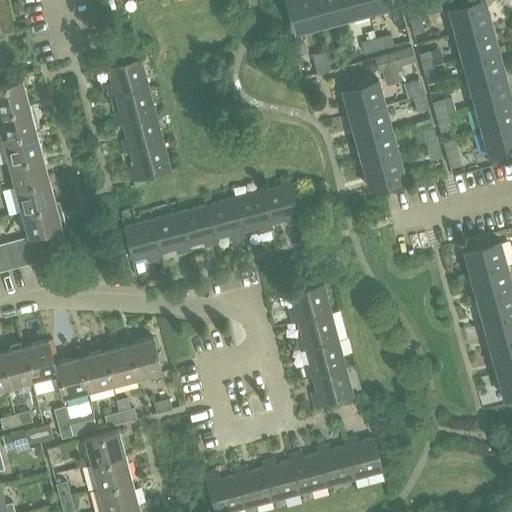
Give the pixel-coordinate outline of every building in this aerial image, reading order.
[(0,0),(0,34),(0,35),(13,31),(5,0),(0,0)] [(113,0),(105,0),(107,7),(108,10),(115,8),(113,0)] [(320,25),(312,0),(286,0),(295,31),(320,25)] [(339,0),(312,0),(320,25),(344,18),(339,0)] [(366,0),(339,0),(344,18),(369,11),(366,0)] [(392,0),(366,0),(369,11),(394,4),(392,0)] [(425,0),(406,5),(405,5),(409,18),(420,15),(421,14),(430,12),(442,9),(439,0),(425,0)] [(473,0),(462,3),(450,7),(456,31),(490,22),(484,0),(473,0)] [(413,33),(413,32),(424,30),(420,15),(409,18),(413,33)] [(490,22),(456,31),(463,56),(497,47),(490,22)] [(364,31),(366,39),(361,41),(363,51),(379,48),(376,37),(374,29),(364,31)] [(391,33),(376,37),(379,48),(394,44),(391,33)] [(380,70),(414,60),(409,45),(375,55),(380,70)] [(342,46),(327,50),(330,61),(345,57),(342,46)] [(497,47),(463,56),(470,81),(504,71),(497,47)] [(418,52),(422,67),(434,64),(430,49),(418,52)] [(330,61),(327,50),(312,54),(314,65),(330,61)] [(110,98),(115,96),(149,87),(142,59),(108,68),(112,84),(106,85),(110,98)] [(434,64),(422,67),(427,82),(438,79),(438,78),(447,76),(443,62),(434,64)] [(504,71),(470,81),(476,105),(510,96),(504,71)] [(408,81),(412,96),(424,93),(420,78),(408,81)] [(0,112),(30,104),(23,79),(0,85),(0,112)] [(344,88),(351,113),(384,104),(378,79),(344,88)] [(149,87),(115,96),(119,112),(114,113),(117,125),(123,124),(157,115),(149,87)] [(424,93),(412,96),(417,111),(428,108),(424,93)] [(511,102),(510,96),(476,105),(483,130),(511,121),(511,102)] [(431,101),(436,116),(447,113),(447,110),(454,108),(451,97),(444,99),(443,97),(431,101)] [(30,104),(0,112),(0,137),(1,137),(1,138),(36,128),(30,104)] [(384,104),(351,113),(358,138),(391,129),(384,104)] [(447,113),(436,116),(440,131),(451,128),(447,113)] [(157,115),(123,124),(126,139),(121,140),(124,152),(130,151),(164,142),(157,115)] [(511,121),(483,130),(490,155),(511,148),(511,121)] [(421,130),(426,146),(438,142),(433,126),(421,130)] [(36,128),(1,138),(8,161),(42,152),(36,128)] [(391,129),(358,138),(364,162),(398,153),(391,129)] [(449,165),(461,162),(454,137),(442,140),(449,165)] [(164,142),(130,151),(134,166),(129,167),(132,181),(171,170),(164,142)] [(438,142),(426,146),(430,160),(441,156),(438,142)] [(42,152),(8,161),(14,186),(49,176),(42,152)] [(398,153),(364,162),(371,187),(404,178),(398,153)] [(49,176),(14,186),(21,210),(55,201),(49,176)] [(290,182),(262,189),(270,223),(285,219),(287,224),(301,221),(290,182)] [(262,189),(233,197),(242,230),(257,226),(259,231),(272,228),(270,223),(262,189)] [(233,197),(206,204),(215,237),(229,233),(231,239),(244,236),(242,230),(233,197)] [(21,210),(27,235),(28,237),(37,234),(48,231),(61,228),(62,228),(55,201),(21,210)] [(206,204),(178,211),(187,244),(202,241),(204,246),(216,243),(215,237),(206,204)] [(178,211),(152,218),(160,252),(175,248),(176,253),(189,250),(187,244),(178,211)] [(162,257),(160,252),(152,218),(123,226),(132,259),(149,255),(150,260),(162,257)] [(61,228),(48,231),(51,242),(64,238),(61,228)] [(48,231),(37,234),(43,259),(55,256),(51,242),(48,231)] [(27,235),(25,236),(32,262),(43,259),(37,234),(28,237),(27,235)] [(25,236),(13,239),(20,265),(32,262),(25,236)] [(13,239),(2,242),(9,268),(20,265),(13,239)] [(465,249),(472,274),(506,265),(499,240),(465,249)] [(0,270),(9,268),(2,242),(0,242),(0,270)] [(511,287),(506,265),(472,274),(479,298),(511,288),(511,287)] [(292,322),(298,321),(332,312),(324,283),(290,292),(294,308),(289,309),(292,322)] [(511,288),(479,298),(486,323),(511,315),(511,288)] [(332,312),(298,321),(301,335),(296,337),(300,350),(305,348),(339,340),(332,312)] [(511,315),(486,323),(492,348),(511,342),(511,315)] [(153,336),(127,342),(137,378),(162,371),(153,336)] [(49,339),(23,346),(32,380),(56,374),(57,374),(54,362),(55,362),(49,339)] [(339,340),(305,348),(308,362),(304,364),(307,377),(312,375),(346,367),(339,340)] [(127,342),(103,349),(113,384),(137,378),(127,342)] [(511,342),(492,348),(499,372),(511,368),(511,342)] [(23,346),(0,352),(0,356),(8,387),(32,380),(23,346)] [(103,349),(79,355),(89,390),(113,384),(103,349)] [(79,355),(55,362),(54,362),(57,374),(56,374),(63,397),(89,390),(79,355)] [(346,367),(312,375),(316,390),(311,392),(314,405),(353,395),(346,367)] [(511,368),(499,372),(506,397),(511,395),(511,368)] [(156,412),(172,408),(169,397),(154,401),(156,412)] [(54,408),(58,423),(69,420),(65,405),(54,408)] [(134,406),(119,410),(122,421),(137,417),(134,406)] [(29,409),(15,413),(17,424),(32,420),(29,409)] [(122,421),(119,410),(107,413),(111,425),(122,421)] [(17,424),(15,413),(0,416),(0,418),(3,428),(17,424)] [(69,420),(58,423),(61,437),(73,434),(69,420)] [(29,442),(53,436),(49,422),(25,429),(29,442)] [(84,439),(91,464),(125,454),(118,430),(84,439)] [(16,449),(27,446),(23,432),(12,435),(16,449)] [(344,439),(345,444),(354,478),(383,470),(373,436),(358,440),(356,436),(344,439)] [(316,446),(318,451),(327,485),(354,478),(345,444),(330,448),(329,443),(316,446)] [(50,463),(62,460),(58,444),(46,447),(50,463)] [(289,454),(290,459),(300,493),(327,485),(318,451),(303,455),(301,451),(289,454)] [(125,454),(91,464),(97,488),(131,479),(125,454)] [(261,461),(262,465),(272,500),(273,500),(274,505),(301,498),(300,493),(290,459),(275,463),(274,458),(261,461)] [(235,468),(236,473),(245,507),(272,500),(262,465),(248,469),(247,465),(235,468)] [(227,511),(245,507),(236,473),(220,477),(219,472),(206,476),(216,511),(227,511)] [(56,482),(60,498),(71,495),(67,479),(56,482)] [(131,479),(97,488),(103,511),(104,511),(138,503),(131,479)] [(0,482),(0,511),(15,511),(12,501),(5,503),(0,482)] [(71,495),(60,498),(63,511),(64,511),(75,509),(71,495)] [(140,511),(138,503),(104,511),(140,511)]
